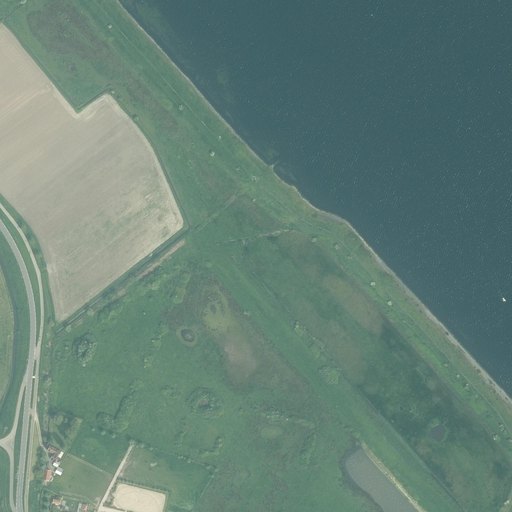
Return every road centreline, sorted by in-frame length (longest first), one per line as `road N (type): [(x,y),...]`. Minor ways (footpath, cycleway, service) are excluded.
road 1 (secondary): [(29,375),(30,299),(0,223)]
road 2 (secondary): [(19,511),(29,375)]
